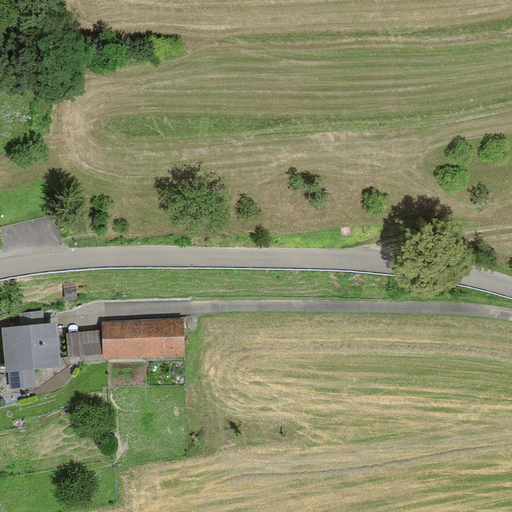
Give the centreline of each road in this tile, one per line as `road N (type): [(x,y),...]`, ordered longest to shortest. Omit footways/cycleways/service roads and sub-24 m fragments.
road 1 (tertiary): [(0,269),(82,257),(365,258),(511,289)]
road 2 (track): [(511,233),(381,247),(365,258)]
